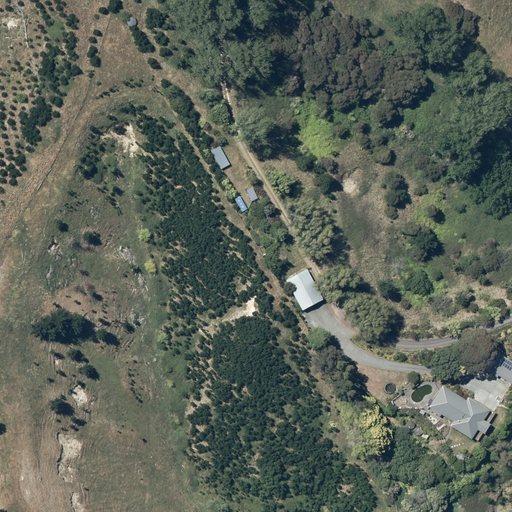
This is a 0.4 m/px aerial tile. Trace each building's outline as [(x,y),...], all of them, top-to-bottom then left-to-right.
[(205,154),(215,173),(223,188),(233,183),(225,167),(230,164),(220,146),(205,154)] [(252,189),(245,192),(250,203),(257,200),(252,189)] [(314,289),(305,271),(285,281),(301,312),(320,301),(314,289)] [(511,362),(511,364),(487,348),(475,367),(489,375),(495,379),(496,377),(511,388),(511,387),(511,362)] [(440,387),(425,411),(437,418),(438,416),(450,423),(447,428),(468,441),(469,439),(476,443),(493,415),(484,409),(466,398),(464,401),(440,387)]
